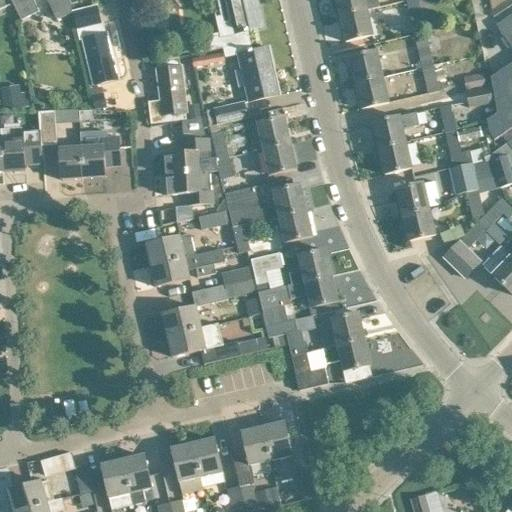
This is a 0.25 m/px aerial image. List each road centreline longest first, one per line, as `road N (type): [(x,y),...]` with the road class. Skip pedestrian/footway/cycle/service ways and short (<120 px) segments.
road 1 (unclassified): [(473,392),(404,316),(345,198),(293,0)]
road 2 (residential): [(16,452),(8,205)]
road 3 (residential): [(159,420),(108,203)]
road 4 (unclassified): [(345,511),(473,392)]
road 5 (residential): [(16,452),(159,420)]
road 6 (residential): [(159,420),(283,390)]
